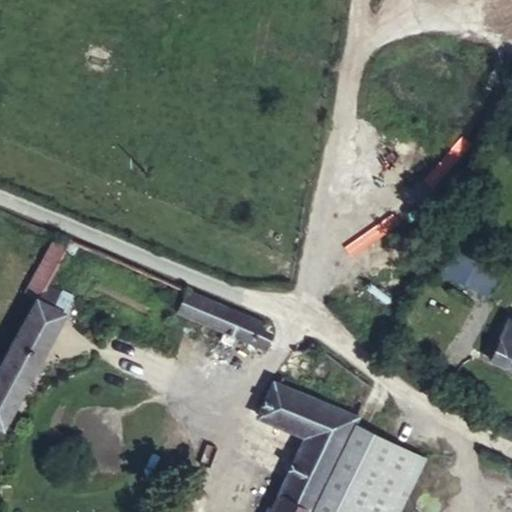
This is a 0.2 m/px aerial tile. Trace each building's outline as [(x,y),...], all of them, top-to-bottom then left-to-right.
[(254,343),(262,321),(186,289),(177,312),(254,343)] [(0,426),(1,428),(63,313),(35,298),(0,363),(0,426)] [(511,371),(511,319),(508,318),(489,360),(511,371)] [(309,511),(353,422),(272,382),(257,415),(304,437),(268,511),(309,511)] [(397,511),(424,457),(353,422),(309,511),(397,511)]
